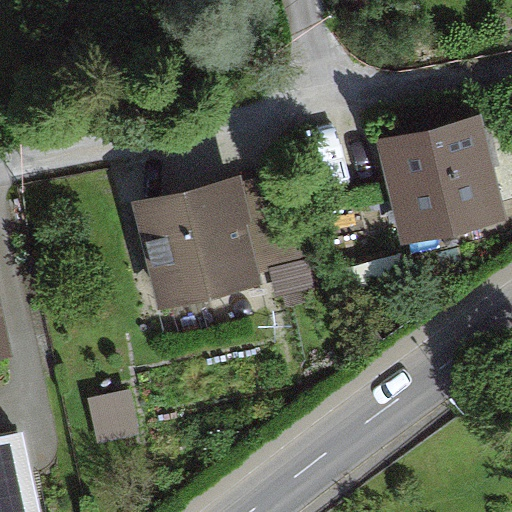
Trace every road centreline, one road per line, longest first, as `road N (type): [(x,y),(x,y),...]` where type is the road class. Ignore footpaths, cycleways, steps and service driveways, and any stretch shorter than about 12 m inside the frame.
road 1 (residential): [(511,70),(0,168)]
road 2 (tertiary): [(251,511),(511,319)]
